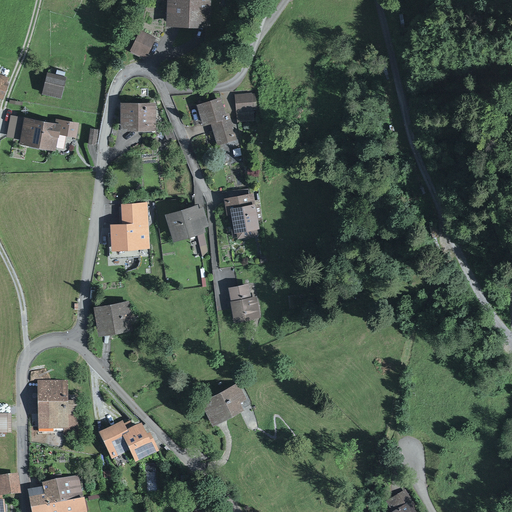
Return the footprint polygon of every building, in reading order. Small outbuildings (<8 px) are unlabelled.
[(171,0),(170,20),(206,22),(206,0),(171,0)] [(141,32),(132,50),(145,56),(154,39),(141,32)] [(58,96),(59,92),(60,93),(63,78),(49,74),(47,74),(43,88),(45,89),(44,93),(58,96)] [(237,96),(238,109),(251,108),(250,95),(237,96)] [(10,110),(22,110),(23,101),(11,100),(10,110)] [(199,106),(204,123),(214,120),(220,142),(234,138),(227,115),(224,116),(220,100),(199,106)] [(143,132),(153,132),(153,106),(123,106),(123,126),(143,126),(143,132)] [(237,112),(238,119),(251,118),(251,111),(237,112)] [(21,141),(55,148),(58,131),(60,123),(56,122),(55,125),(25,119),(21,141)] [(77,124),(60,121),(60,123),(58,131),(75,134),(77,124)] [(169,141),(176,138),(172,127),(165,130),(169,141)] [(90,128),(88,143),(96,145),(98,129),(90,128)] [(256,233),(255,226),(257,226),(250,189),(226,191),(230,214),(233,214),(236,230),(239,236),(256,233)] [(125,206),(126,224),(140,223),(139,205),(125,206)] [(172,217),(177,235),(208,225),(203,210),(194,213),(193,211),(172,217)] [(139,245),(139,237),(146,237),(145,225),(115,227),(115,236),(117,236),(118,246),(139,245)] [(231,289),(236,318),(257,315),(254,299),(249,299),(247,286),(231,289)] [(103,330),(126,326),(125,316),(128,316),(127,305),(120,307),(119,303),(104,305),(105,309),(99,310),(103,330)] [(78,435),(78,415),(66,416),(65,382),(41,382),(41,420),(54,420),(54,426),(70,426),(70,435),(78,435)] [(235,401),(241,398),(235,387),(212,398),(213,399),(205,402),(214,419),(215,418),(214,416),(228,409),(229,412),(239,407),(235,401)] [(121,425),(102,434),(113,457),(146,441),(140,427),(126,434),(121,425)] [(109,477),(110,480),(116,479),(115,471),(104,472),(105,478),(109,477)] [(0,494),(19,492),(16,476),(0,478),(0,494)] [(44,488),(32,491),(35,507),(82,498),(78,479),(68,481),(67,480),(46,485),(44,488)] [(183,496),(188,511),(211,511),(214,511),(207,496),(202,489),(183,496)] [(412,511),(411,509),(414,507),(404,492),(388,503),(393,511),(412,511)] [(77,511),(84,511),(82,498),(35,507),(36,511),(67,511),(78,510),(77,511)]
